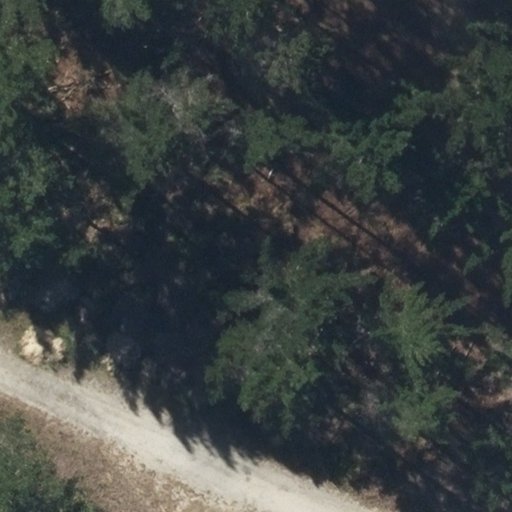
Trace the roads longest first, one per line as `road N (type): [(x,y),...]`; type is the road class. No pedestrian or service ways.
road 1 (residential): [(130,400),(102,0)]
road 2 (unclassified): [(395,511),(130,400)]
road 3 (unclassified): [(130,400),(0,344)]
